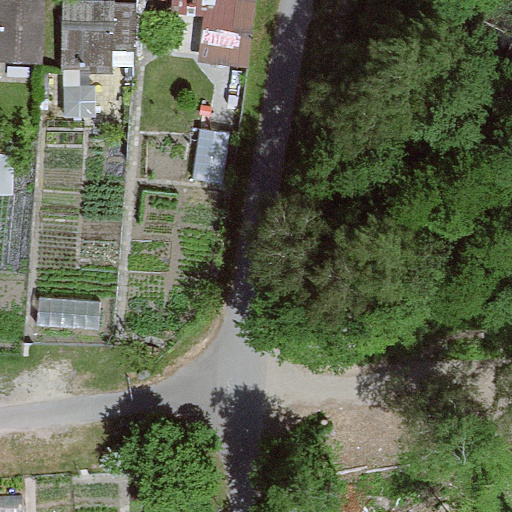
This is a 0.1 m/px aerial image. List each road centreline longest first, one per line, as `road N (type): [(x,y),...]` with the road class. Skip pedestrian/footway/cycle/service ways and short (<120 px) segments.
road 1 (residential): [(297,0),(248,299),(243,390)]
road 2 (track): [(243,390),(243,511)]
